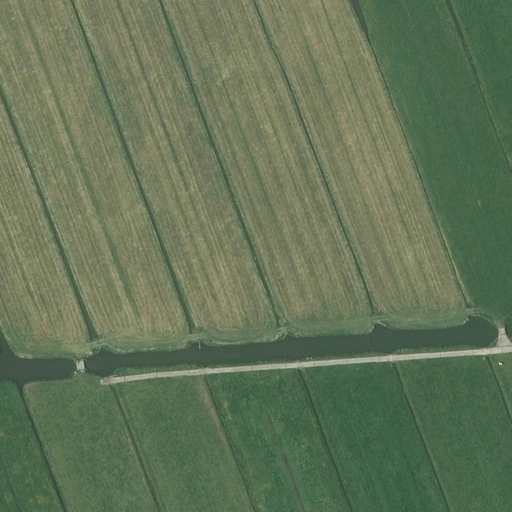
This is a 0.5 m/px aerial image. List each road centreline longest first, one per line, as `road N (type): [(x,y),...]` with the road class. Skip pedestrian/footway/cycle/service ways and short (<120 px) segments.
road 1 (track): [(82,376),(511,352)]
road 2 (track): [(504,352),(501,324),(488,304),(374,313)]
